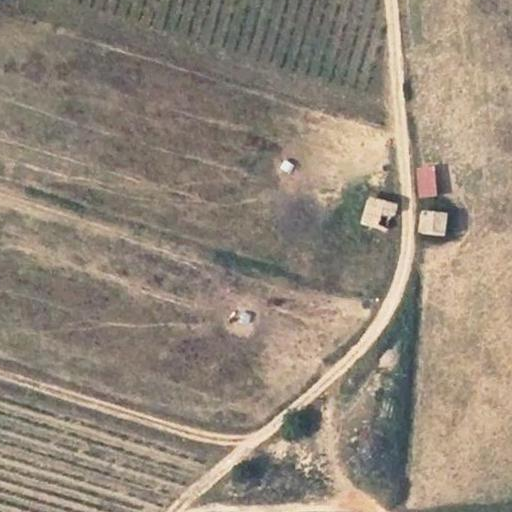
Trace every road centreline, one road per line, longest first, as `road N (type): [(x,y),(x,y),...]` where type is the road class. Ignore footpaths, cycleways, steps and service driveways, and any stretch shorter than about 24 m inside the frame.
road 1 (track): [(168,511),(351,359),(398,290),(409,209),(390,0)]
road 2 (track): [(0,362),(221,437),(261,435)]
road 3 (track): [(371,511),(169,510)]
